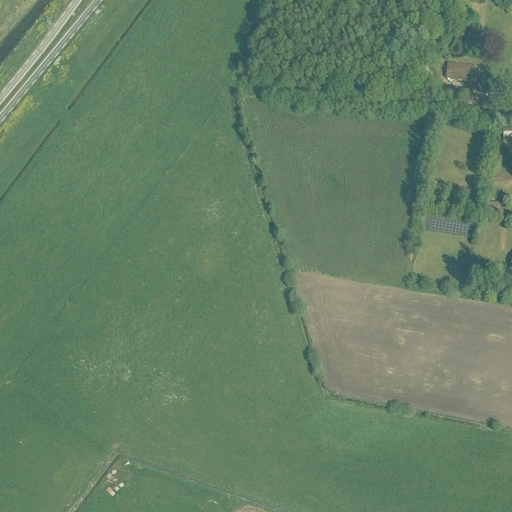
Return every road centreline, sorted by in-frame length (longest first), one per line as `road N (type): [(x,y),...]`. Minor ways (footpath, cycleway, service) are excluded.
road 1 (secondary): [(0,121),(99,0)]
road 2 (secondary): [(77,0),(0,99)]
